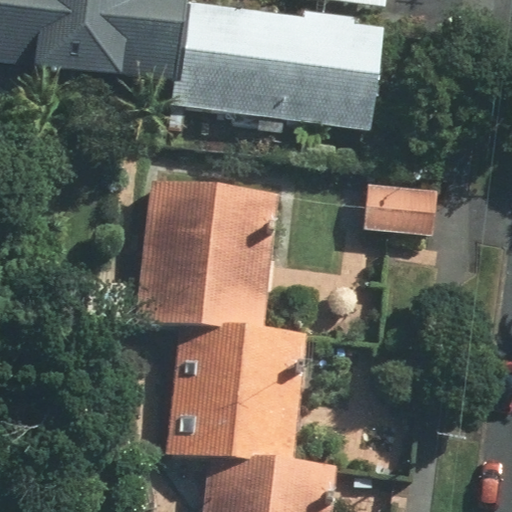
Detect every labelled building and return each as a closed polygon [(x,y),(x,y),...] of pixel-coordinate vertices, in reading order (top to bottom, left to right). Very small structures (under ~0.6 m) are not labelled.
[(0,0),(0,69),(176,90),(185,0),(0,0)] [(392,0),(309,0),(309,10),(392,14),(392,0)] [(382,31),(195,9),(182,112),(369,135),(382,31)] [(437,188),(365,185),(362,244),(435,247),(437,188)] [(275,199),(155,189),(144,321),(263,331),(275,199)] [(298,462),(307,343),(220,333),(200,352),(179,351),(169,453),(298,462)] [(331,511),(336,473),(255,464),(229,483),(206,481),(203,511),(331,511)]
